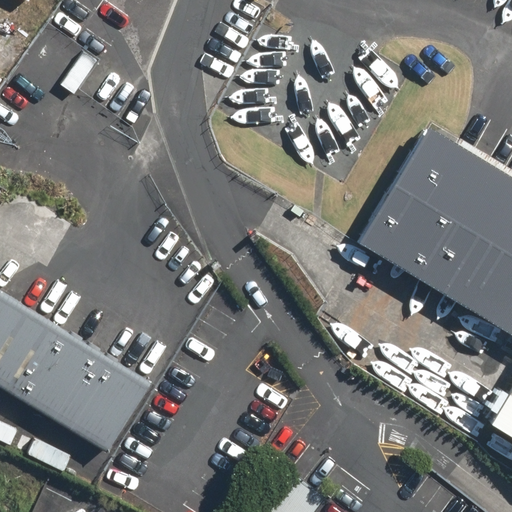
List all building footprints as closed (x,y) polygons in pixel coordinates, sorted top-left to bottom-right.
[(46,41),(35,57),(70,80),(81,64),(46,41)] [(21,79),(44,96),(52,85),(19,61),(6,79),(16,85),(21,79)] [(511,172),(429,122),(358,239),(511,331),(511,378),(488,418),(511,432),(511,172)] [(149,376),(0,287),(0,382),(108,445),(149,376)] [(15,430),(0,421),(0,444),(6,447),(15,430)] [(68,453),(35,436),(27,452),(59,469),(68,453)] [(314,511),(326,497),(284,465),(247,511),(314,511)]
